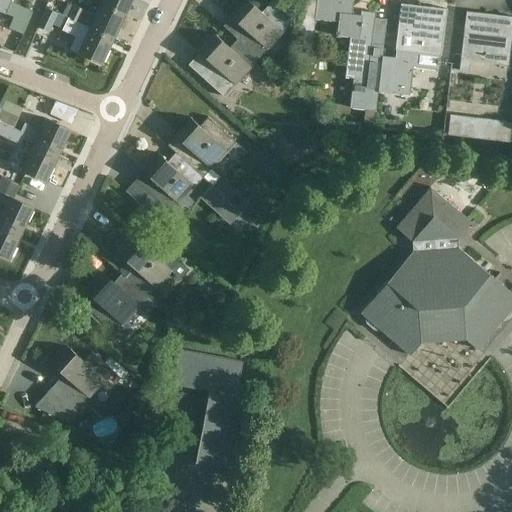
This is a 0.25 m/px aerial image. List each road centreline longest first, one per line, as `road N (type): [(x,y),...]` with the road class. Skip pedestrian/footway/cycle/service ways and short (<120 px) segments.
road 1 (residential): [(29,301),(117,113)]
road 2 (residential): [(117,113),(0,68)]
road 3 (residential): [(117,113),(171,0)]
